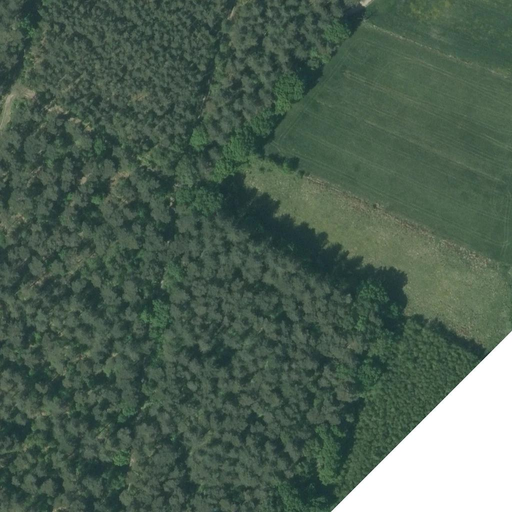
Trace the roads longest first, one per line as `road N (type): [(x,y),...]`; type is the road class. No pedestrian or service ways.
road 1 (track): [(118,511),(181,187)]
road 2 (track): [(181,187),(360,0)]
road 3 (track): [(181,187),(378,307)]
road 4 (track): [(10,86),(181,187)]
road 5 (track): [(181,187),(235,0)]
